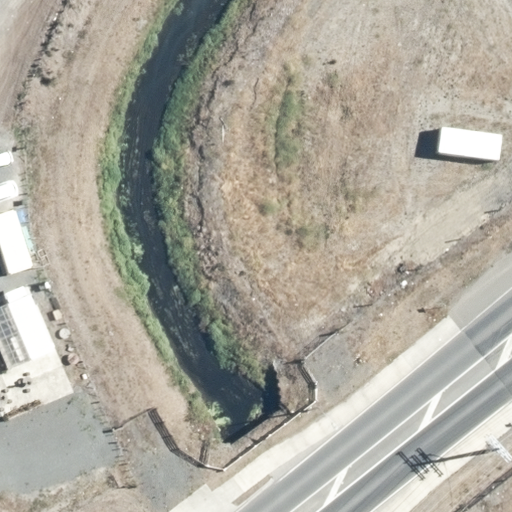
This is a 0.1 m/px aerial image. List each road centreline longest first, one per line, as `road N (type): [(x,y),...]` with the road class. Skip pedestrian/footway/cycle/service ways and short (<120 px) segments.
road 1 (secondary): [(266,511),(511,305)]
road 2 (secondary): [(511,387),(343,511)]
